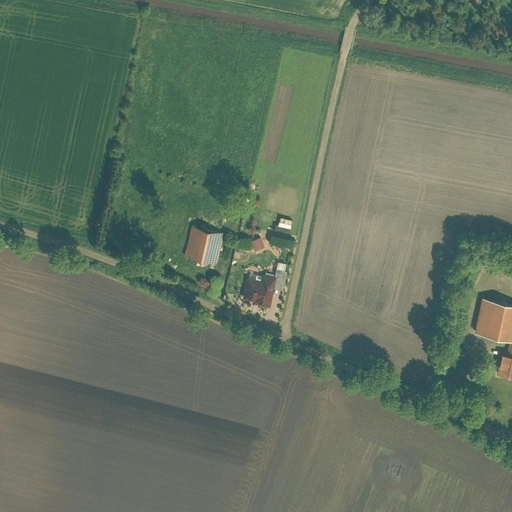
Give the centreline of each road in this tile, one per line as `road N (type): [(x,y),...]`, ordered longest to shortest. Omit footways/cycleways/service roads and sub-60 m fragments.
road 1 (unclassified): [(366,0),(344,50),(283,337)]
road 2 (unclassified): [(283,337),(88,253),(0,226)]
road 3 (unclassified): [(283,337),(511,440)]
